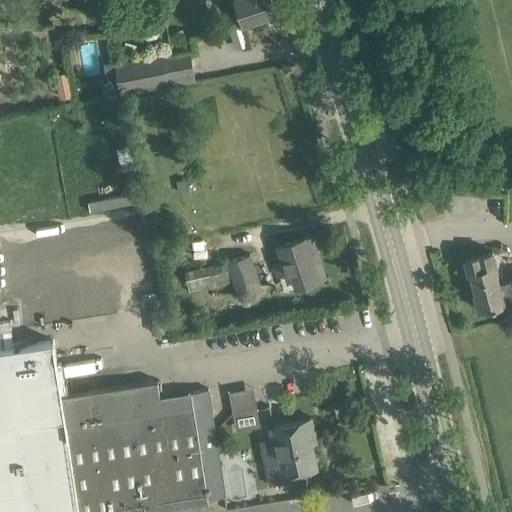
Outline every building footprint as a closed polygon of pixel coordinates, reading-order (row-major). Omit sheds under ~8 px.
[(235,0),(243,23),(277,12),(272,0),(235,0)] [(126,40),(123,52),(134,56),(137,43),(126,40)] [(164,54),(117,62),(122,87),(167,78),(168,78),(168,77),(196,72),(192,52),(165,57),(164,54)] [(107,94),(122,91),(117,76),(114,59),(105,60),(109,80),(105,81),(107,94)] [(511,176),(499,176),(499,186),(511,186),(511,176)] [(297,284),(299,284),(318,278),(309,252),(317,249),(312,234),(279,244),(284,260),(275,262),(279,274),(292,269),(297,284)] [(511,280),(500,284),(495,265),(497,264),(493,250),(466,257),(470,272),(472,272),(477,291),(475,292),(479,308),(499,303),(511,298),(511,280)] [(241,298),(263,291),(251,253),(227,261),(228,263),(186,271),(190,292),(235,281),(241,298)] [(197,314),(174,319),(178,333),(200,328),(197,314)] [(0,346),(0,511),(191,511),(191,504),(209,501),(209,498),(226,495),(212,407),(210,392),(209,388),(191,390),(161,395),(158,379),(62,393),(62,387),(54,338),(14,344),(0,346)] [(250,385),(228,389),(235,425),(260,420),(260,421),(270,419),(267,403),(254,406),(250,385)] [(285,473),(299,470),(318,466),(311,433),(316,431),(312,416),(274,425),(276,434),(260,438),(271,484),(287,480),(285,473)]
